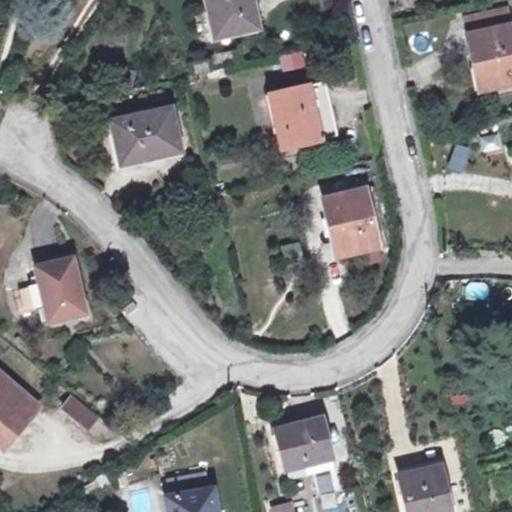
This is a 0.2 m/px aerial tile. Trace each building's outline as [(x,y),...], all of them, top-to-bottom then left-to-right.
[(208,0),(217,37),(259,28),(252,0),(208,0)] [(467,18),(483,90),(511,83),(511,21),(509,9),(467,18)] [(271,94),(283,148),(338,136),(326,82),(271,94)] [(121,163),(170,152),(168,142),(178,140),(171,108),(112,121),(121,163)] [(180,150),(178,140),(168,142),(170,152),(180,150)] [(365,189),(378,244),(384,243),(372,187),(365,189)] [(324,199),(336,254),(364,248),(378,244),(365,189),(324,199)] [(364,248),(367,263),(381,261),(378,244),(364,248)] [(49,321),(86,312),(73,258),(36,267),(41,285),(20,290),(25,314),(40,310),(43,322),(49,320),(49,321)] [(0,400),(26,424),(40,407),(0,372),(0,400)] [(163,379),(170,390),(181,383),(174,372),(163,379)] [(476,386),(479,398),(488,397),(485,384),(476,386)] [(63,409),(88,429),(99,417),(74,396),(63,409)] [(0,444),(5,448),(26,424),(0,400),(0,444)] [(322,417),(276,429),(286,470),(287,469),(332,458),(322,417)] [(335,469),(332,458),(287,469),(290,480),(335,469)] [(406,511),(451,511),(449,500),(444,501),(436,467),(399,476),(406,511)] [(166,496),(168,511),(217,511),(214,488),(210,489),(207,473),(167,480),(170,496),(166,496)] [(270,511),(293,511),(292,502),(270,504),(270,511)]
